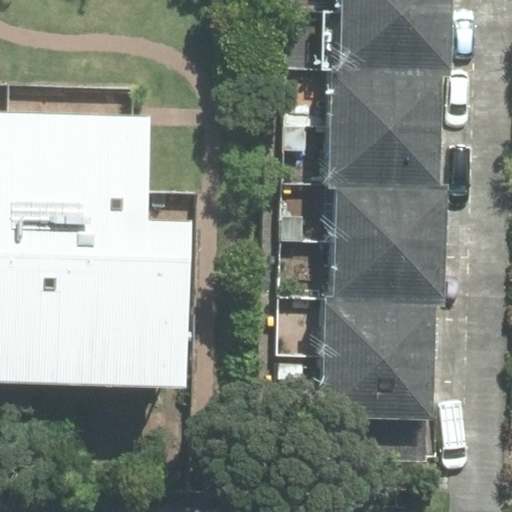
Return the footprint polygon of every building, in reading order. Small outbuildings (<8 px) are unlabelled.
[(0,0),(0,331),(138,336),(145,82),(0,77),(0,0)] [(418,66),(419,0),(316,0),(314,63),(418,66)] [(415,182),(418,66),(305,63),(302,178),(415,182)] [(411,296),(414,186),(309,183),(306,293),(411,296)] [(408,298),(305,295),(302,411),(405,414),(408,298)]
